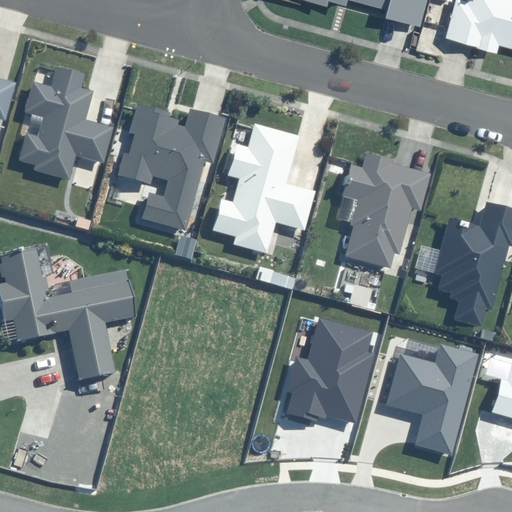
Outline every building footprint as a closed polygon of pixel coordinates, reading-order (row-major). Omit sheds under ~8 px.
[(425,0),(315,0),(324,3),(325,0),(340,0),(343,1),(343,0),(353,0),(384,10),(382,13),(417,25),(425,0)] [(511,0),(452,0),(442,34),(495,51),(498,43),(511,47),(511,0)] [(24,112),(43,118),(39,135),(25,132),(18,159),(32,163),(30,170),(70,180),(76,155),(101,161),(109,130),(83,123),(91,93),(80,91),(84,74),(57,67),(51,88),(31,82),(24,112)] [(0,117),(1,118),(12,83),(0,80),(0,117)] [(159,111),(134,104),(127,132),(133,133),(128,153),(122,151),(117,173),(146,180),(147,175),(168,180),(164,196),(146,191),(140,218),(191,231),(208,158),(215,160),(225,120),(187,111),(183,127),(173,124),(174,120),(158,116),(159,111)] [(282,187),(295,135),(253,124),(247,147),(234,143),(226,175),(237,178),(231,203),(217,199),(209,231),(233,237),(231,244),(267,254),(276,222),(301,229),(310,194),(282,187)] [(337,197),(355,202),(348,225),(352,227),(343,257),(389,270),(394,254),(397,255),(411,207),(420,210),(430,174),(365,155),(361,167),(347,163),(337,197)] [(447,218),(446,222),(431,275),(437,277),(434,289),(446,293),(445,296),(458,299),(452,318),(483,327),(506,243),(510,245),(511,237),(511,208),(485,201),(478,226),(447,218)] [(36,247),(0,251),(0,274),(0,277),(4,277),(5,283),(0,284),(0,320),(14,319),(16,338),(70,330),(77,377),(114,372),(107,322),(133,319),(126,272),(68,281),(69,292),(43,295),(36,247)] [(45,503),(47,497),(51,485),(73,491),(77,475),(0,451),(0,486),(21,493),(21,496),(45,503)] [(47,497),(45,503),(42,511),(60,511),(63,502),(47,497)]
